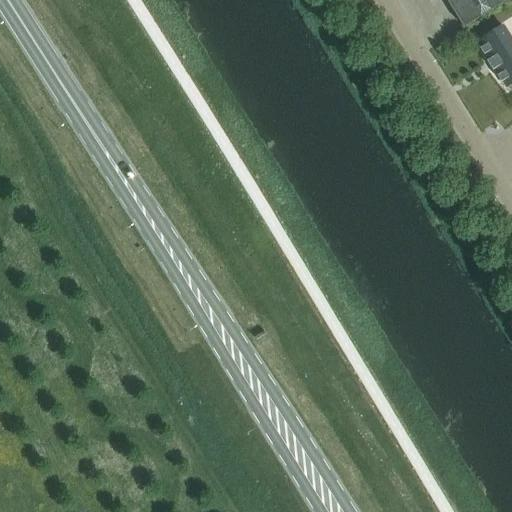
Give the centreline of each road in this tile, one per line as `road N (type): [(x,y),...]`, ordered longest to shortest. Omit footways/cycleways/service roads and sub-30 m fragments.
road 1 (secondary): [(350,511),(116,158),(100,146)]
road 2 (secondary): [(100,146),(102,163),(322,511)]
road 3 (unclassified): [(511,203),(383,0)]
road 4 (secondary): [(6,0),(100,146)]
